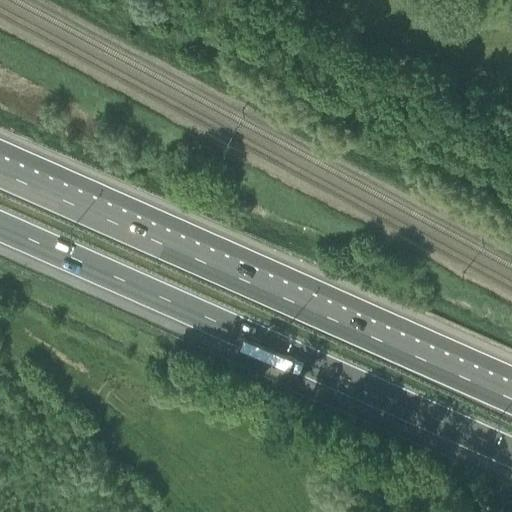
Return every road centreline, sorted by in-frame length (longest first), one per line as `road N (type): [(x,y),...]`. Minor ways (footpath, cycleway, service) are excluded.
road 1 (motorway): [(0,225),(511,452)]
road 2 (motorway): [(511,400),(0,174)]
